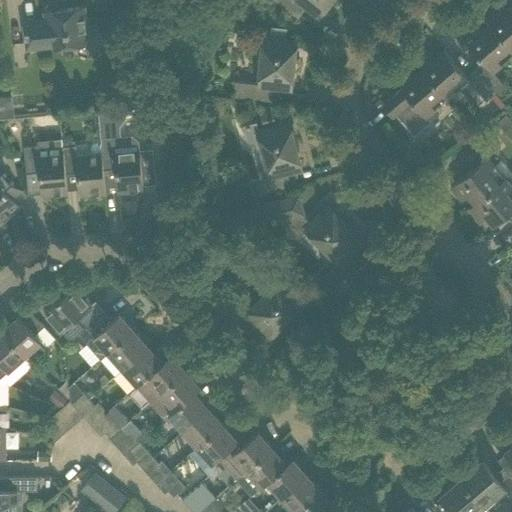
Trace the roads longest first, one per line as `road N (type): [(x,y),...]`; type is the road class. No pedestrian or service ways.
road 1 (residential): [(0,295),(58,258),(117,252),(260,401),(368,455)]
road 2 (residential): [(511,321),(359,133),(351,85),(359,53),(428,0)]
road 3 (residential): [(368,455),(397,458),(434,441),(511,384)]
